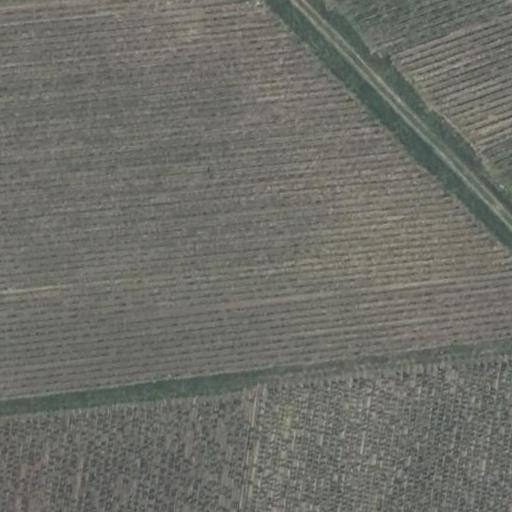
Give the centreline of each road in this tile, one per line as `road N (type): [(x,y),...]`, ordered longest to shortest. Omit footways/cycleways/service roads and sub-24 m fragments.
road 1 (track): [(0,400),(511,348)]
road 2 (track): [(296,0),(511,224)]
